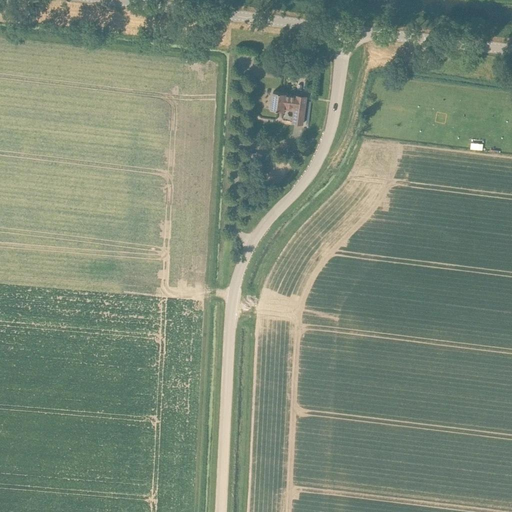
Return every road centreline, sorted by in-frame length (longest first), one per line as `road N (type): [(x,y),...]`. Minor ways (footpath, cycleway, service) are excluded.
road 1 (unclassified): [(219,511),(237,273),(261,228),(322,151),(344,29)]
road 2 (secondary): [(344,29),(108,0)]
road 3 (track): [(196,511),(208,274)]
road 4 (track): [(231,303),(253,307),(242,511)]
road 5 (secondary): [(511,50),(344,29)]
